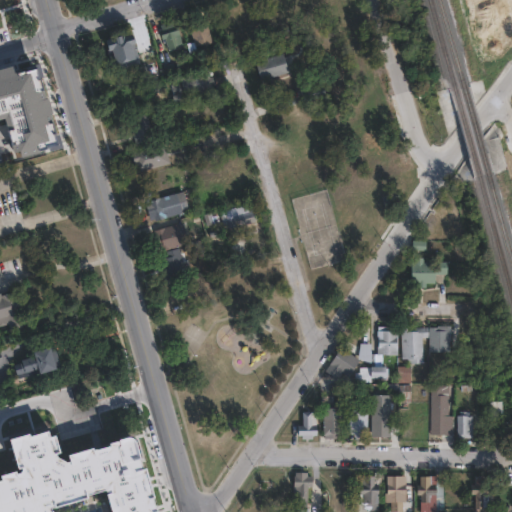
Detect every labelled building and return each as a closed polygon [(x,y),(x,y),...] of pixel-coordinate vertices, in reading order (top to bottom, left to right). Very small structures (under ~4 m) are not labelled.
[(177,29),(182,46),(168,51),(163,34),(160,35),(157,25),(176,20),(178,28),(177,29)] [(212,43),(208,24),(190,28),(194,47),(212,43)] [(131,42),(135,57),(117,61),(113,48),(108,49),(105,40),(132,33),(134,41),(131,42)] [(288,72),(262,80),(256,61),(282,53),(288,72)] [(208,68),(211,77),(213,76),(215,85),(213,85),(214,91),(192,98),(189,88),(184,90),(183,85),(187,84),(185,75),(208,68)] [(324,98),(307,103),(303,92),(320,87),(324,98)] [(152,143),(134,147),(128,121),(138,119),(137,116),(145,114),(152,143)] [(168,164),(139,172),(133,152),(162,143),(168,164)] [(185,198),(188,205),(189,205),(191,210),(151,222),(145,202),(183,191),(185,198)] [(259,230),(219,241),(212,214),(251,203),(259,230)] [(455,233),(445,236),(437,216),(447,212),(455,233)] [(190,243),(162,252),(160,246),(158,247),(155,237),(157,236),(156,231),(184,223),(190,243)] [(180,249),(182,254),(184,253),(186,260),(190,259),(193,272),(185,273),(185,276),(168,279),(165,264),(166,264),(165,258),(167,258),(166,252),(180,249)] [(422,254),(421,259),(444,259),(444,274),(432,274),(432,284),(423,284),(423,288),(415,288),(415,284),(407,284),(407,253),(422,254)] [(13,292),(15,299),(20,297),(23,306),(18,307),(23,326),(11,329),(10,324),(1,327),(0,324),(0,293),(2,293),(3,295),(13,292)] [(445,352),(426,353),(426,327),(447,327),(445,352)] [(419,359),(419,364),(404,364),(404,359),(399,359),(396,329),(423,328),(424,339),(419,339),(419,359)] [(393,355),(374,356),(374,330),(393,332),(393,355)] [(45,371),(20,378),(16,365),(23,362),(22,360),(45,353),(49,352),(48,348),(56,346),(62,366),(45,371)] [(345,376),(327,377),(321,368),(337,347),(354,361),(345,376)] [(408,383),(393,383),(393,367),(408,367),(408,383)] [(381,368),(381,379),(368,379),(368,383),(351,383),(351,374),(356,374),(356,368),(381,368)] [(406,403),(394,403),(394,385),(406,385),(406,403)] [(470,407),(453,407),(452,385),(470,386),(470,407)] [(11,400),(16,416),(40,408),(35,393),(11,400)] [(387,437),(367,437),(366,396),(386,396),(387,437)] [(448,434),(427,435),(427,397),(445,397),(445,416),(448,417),(448,434)] [(507,402),(491,402),(491,416),(507,416),(507,402)] [(337,438),(318,439),(317,410),(335,410),(337,438)] [(312,412),(313,435),(309,435),(309,439),(298,439),(298,435),(288,436),(288,422),(294,422),(294,425),(299,425),(298,412),(312,412)] [(364,414),(363,435),(345,434),(346,413),(364,414)] [(470,417),(471,436),(454,435),(454,417),(470,417)] [(0,511),(0,478),(5,477),(6,479),(9,479),(11,475),(6,476),(0,452),(0,444),(19,439),(19,442),(38,436),(40,443),(44,441),(50,458),(47,460),(56,467),(59,467),(57,460),(83,453),(84,455),(100,451),(100,448),(107,446),(108,445),(118,442),(125,446),(132,474),(136,473),(147,511),(0,511)] [(309,477),(309,488),(305,488),(304,506),(296,506),(296,502),(291,502),(291,474),(304,474),(304,477),(309,477)] [(485,475),(485,488),(489,488),(489,511),(475,511),(475,509),(465,509),(466,488),(473,488),(473,475),(485,475)] [(400,502),(399,507),(388,507),(388,502),(384,502),(383,477),(403,477),(403,502),(400,502)] [(441,477),(441,511),(418,511),(418,504),(422,504),(422,497),(414,497),(414,488),(417,488),(417,477),(441,477)] [(372,478),(373,487),(377,487),(377,497),(374,496),(374,504),(359,504),(359,496),(357,496),(357,485),(360,485),(359,478),(372,478)]
